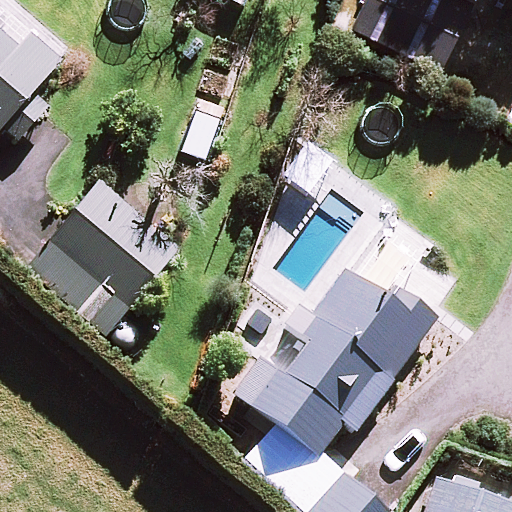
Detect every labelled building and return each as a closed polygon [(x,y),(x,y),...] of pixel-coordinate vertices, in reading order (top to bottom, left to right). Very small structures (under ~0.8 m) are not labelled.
[(241,0),(220,0),(238,8),(241,0)] [(405,10),(380,0),(342,0),(328,33),(385,57),(405,10)] [(15,50),(0,37),(0,132),(14,144),(42,111),(26,98),(55,64),(25,38),(15,50)] [(174,250),(96,184),(22,272),(100,338),(174,250)] [(375,298),(341,273),(270,371),(258,362),(232,398),(315,458),(339,425),(351,433),(431,324),(382,289),(375,298)] [(378,511),(340,477),(309,511),(378,511)] [(511,511),(511,506),(435,478),(422,511),(511,511)]
